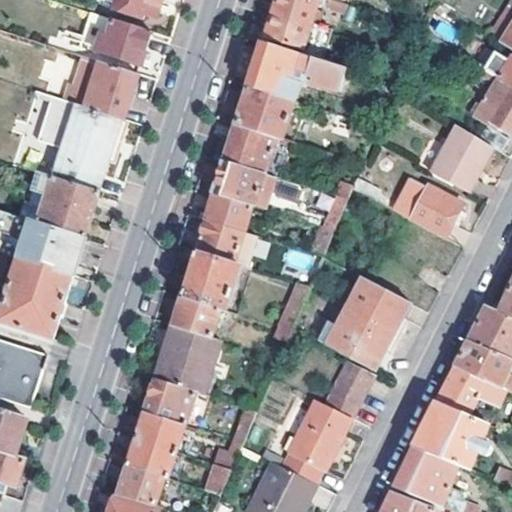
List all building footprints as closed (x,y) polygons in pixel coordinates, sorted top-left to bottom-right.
[(162,0),(118,0),(115,12),(144,21),(146,16),(156,19),(162,0)] [(330,29),(313,24),(320,0),(278,0),(264,44),(308,57),(309,52),(322,55),(330,29)] [(83,48),(96,52),(101,36),(108,38),(113,22),(93,16),(83,48)] [(114,21),(113,22),(108,38),(101,36),(96,52),(142,66),(152,33),(114,21)] [(511,23),(501,43),(511,50),(511,23)] [(341,92),(349,70),(308,57),(264,44),(257,65),(250,86),(296,101),(301,86),(306,88),(310,75),(315,77),(313,83),(341,92)] [(500,76),(499,79),(511,86),(511,57),(510,61),(495,52),(486,68),(500,76)] [(138,76),(84,59),(75,88),(70,87),(65,102),(76,106),(123,121),(130,99),(138,76)] [(511,86),(499,79),(482,68),(479,73),(496,84),(476,119),(494,131),(497,126),(511,135),(511,134),(511,86)] [(250,86),(238,125),(279,138),(283,140),(296,101),(250,86)] [(76,106),(52,178),(101,194),(123,121),(76,106)] [(238,125),(225,164),(267,176),(279,138),(238,125)] [(479,138),(459,126),(430,169),(467,192),(493,147),(479,138)] [(486,129),(479,138),(493,147),(502,152),(509,140),(494,131),(493,133),(486,129)] [(216,194),(255,206),(268,210),(278,179),(267,176),(225,164),(216,194)] [(38,225),(86,239),(101,194),(52,178),(41,175),(35,194),(46,197),(38,225)] [(429,186),(411,220),(445,239),(463,205),(429,186)] [(216,194),(207,222),(246,234),(255,206),(216,194)] [(337,196),(327,228),(335,231),(348,200),(337,196)] [(0,233),(25,241),(19,258),(74,276),(86,239),(38,225),(0,212),(0,233)] [(207,222),(197,252),(242,266),(249,268),(259,238),(246,234),(207,222)] [(314,254),(324,257),(329,246),(335,231),(327,228),(314,254)] [(289,247),(281,268),(307,278),(315,257),(289,247)] [(197,252),(182,297),(222,310),(228,312),(242,266),(197,252)] [(19,258),(0,317),(0,322),(54,339),(74,276),(19,258)] [(411,305),(362,279),(337,327),(329,323),(318,341),(376,371),(379,364),(411,305)] [(310,289),(298,285),(287,310),(299,315),(310,289)] [(511,285),(500,312),(511,316),(511,285)] [(173,326),(213,338),(222,310),(182,297),(173,326)] [(468,342),(511,360),(511,316),(500,312),(487,306),(477,326),(471,336),(468,342)] [(299,315),(287,310),(279,328),(292,332),(293,328),(299,315)] [(173,326),(156,381),(197,394),(203,377),(208,379),(220,341),(213,338),(173,326)] [(35,368),(39,354),(0,342),(0,398),(32,409),(44,371),(35,368)] [(459,360),(456,366),(508,387),(511,382),(506,380),(511,366),(511,360),(468,342),(459,360)] [(35,368),(44,371),(49,358),(39,354),(35,368)] [(326,405),(352,418),(374,375),(348,362),(326,405)] [(508,387),(456,366),(440,396),(437,402),(471,417),(479,398),(499,406),(505,393),(508,387)] [(214,381),(208,379),(203,377),(197,394),(208,398),(214,381)] [(156,381),(145,414),(186,427),(197,394),(156,381)] [(293,449),(295,450),(288,462),(270,453),(267,460),(272,463),(285,469),(315,484),(323,466),(326,467),(352,418),(326,405),(317,401),(293,449)] [(425,425),(414,446),(458,465),(469,469),(477,452),(484,455),(488,453),(491,447),(489,443),(483,441),(491,425),(471,417),(437,402),(425,425)] [(258,413),(247,410),(233,442),(244,446),(258,413)] [(0,452),(17,458),(20,448),(23,437),(28,421),(0,411),(0,452)] [(137,439),(178,453),(186,427),(145,414),(137,439)] [(137,439),(129,466),(166,478),(170,479),(178,453),(137,439)] [(394,488),(442,508),(458,465),(414,446),(411,454),(394,488)] [(218,447),(213,461),(231,467),(235,453),(218,447)] [(17,458),(0,452),(0,493),(4,495),(8,485),(18,489),(26,461),(17,458)] [(302,511),(316,485),(315,484),(285,469),(272,463),(247,511),(302,511)] [(119,494),(157,506),(166,478),(129,466),(127,472),(119,494)] [(233,471),(218,466),(208,492),(222,496),(233,471)] [(511,486),(511,471),(498,467),(494,482),(511,486)] [(215,511),(222,496),(208,492),(199,511),(215,511)] [(119,494),(113,511),(160,511),(162,508),(157,506),(119,494)] [(387,504),(382,511),(437,511),(392,494),(387,504)]
